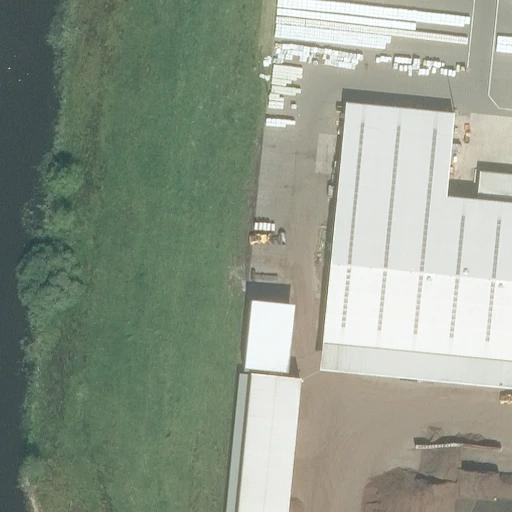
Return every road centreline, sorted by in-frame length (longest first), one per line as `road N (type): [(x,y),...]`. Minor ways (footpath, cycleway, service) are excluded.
road 1 (unknown): [(511,402),(412,386),(331,399),(301,442),(301,511)]
road 2 (unknown): [(511,113),(497,102),(340,79),(328,68)]
